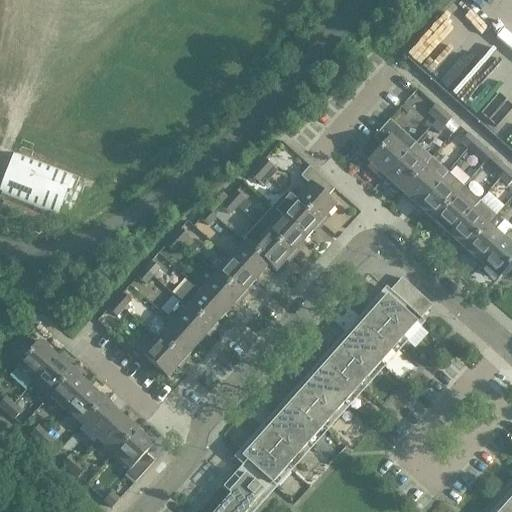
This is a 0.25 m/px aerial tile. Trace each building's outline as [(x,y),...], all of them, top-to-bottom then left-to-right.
[(443,113),(435,106),(428,114),(436,121),(443,113)] [(443,113),(436,121),(444,128),(451,120),(443,113)] [(388,122),(372,140),(381,148),(367,164),(379,175),(376,177),(381,182),(414,145),(388,122)] [(475,142),(467,135),(460,143),(468,150),(475,142)] [(475,142),(468,150),(478,159),(485,151),(475,142)] [(399,193),(430,159),(414,145),(381,182),(386,186),(389,184),(399,193)] [(0,193),(0,195),(56,216),(71,175),(15,154),(0,193)] [(413,211),(446,174),(430,159),(399,193),(411,204),(408,206),(413,211)] [(272,168),(265,161),(257,169),(265,176),(272,168)] [(507,171),(500,164),(492,172),(500,179),(507,171)] [(307,186),(293,201),(318,224),(333,207),(324,199),(332,190),(307,168),(298,178),(307,186)] [(265,176),(257,169),(251,176),(258,183),(265,176)] [(511,175),(507,171),(500,179),(508,186),(511,181),(511,175)] [(431,222),(462,189),(446,174),(413,211),(418,215),(421,213),(431,222)] [(445,239),(478,203),(462,189),(431,222),(443,233),(440,235),(445,239)] [(243,200),(236,193),(228,202),(235,208),(243,200)] [(284,194),(269,210),(303,240),(318,224),(293,201),(284,194)] [(235,208),(228,202),(222,209),(229,215),(235,208)] [(478,203),(445,239),(450,244),(452,241),(463,251),(494,218),(478,203)] [(303,240),(269,210),(255,226),(289,256),(303,240)] [(215,219),(211,214),(207,212),(200,220),(208,227),(215,219)] [(494,218),(463,251),(474,261),(471,264),(477,268),(502,241),(493,233),(501,224),(494,218)] [(289,256),(255,226),(241,241),(243,243),(242,244),(274,272),(289,256)] [(172,239),(180,246),(188,238),(180,231),(172,239)] [(511,234),(510,232),(502,241),(477,268),(481,272),(484,270),(496,281),(511,262),(511,234)] [(172,239),(166,246),(174,253),(180,246),(172,239)] [(242,244),(228,260),(253,282),(267,267),(273,273),(274,272),(242,244)] [(228,260),(213,276),(238,299),(253,282),(228,260)] [(159,270),(151,263),(143,271),(151,278),(159,270)] [(151,278),(143,271),(137,278),(145,285),(151,278)] [(213,276),(200,291),(195,287),(194,288),(224,315),(238,299),(213,276)] [(246,511),(268,489),(270,485),(430,307),(400,280),(239,459),(249,468),(247,471),(225,495),(227,497),(213,511),(511,511),(511,497),(498,511),(246,511)] [(224,315),(194,288),(179,304),(209,331),(224,315)] [(129,315),(123,309),(130,302),(123,295),(115,304),(128,316),(129,315)] [(128,316),(115,304),(109,311),(122,323),(128,316)] [(209,331),(179,304),(166,319),(171,323),(170,324),(195,347),(209,331)] [(170,324),(155,341),(180,363),(195,347),(170,324)] [(155,341),(148,334),(130,353),(138,361),(141,358),(165,380),(180,363),(155,341)] [(15,368),(31,383),(54,358),(37,343),(15,368)] [(54,358),(31,383),(48,397),(70,373),(54,358)] [(70,373),(48,397),(64,412),(86,387),(70,373)] [(86,387),(64,412),(80,426),(102,402),(86,387)] [(6,398),(0,403),(0,409),(4,413),(13,404),(6,398)] [(102,402),(80,426),(96,441),(118,416),(102,402)] [(13,404),(4,413),(13,422),(22,412),(13,404)] [(118,416),(96,441),(112,455),(134,431),(118,416)] [(38,426),(29,436),(36,442),(45,433),(38,426)] [(134,431),(112,455),(128,470),(124,474),(134,483),(152,463),(143,455),(151,446),(134,431)] [(45,433),(36,442),(45,450),(54,441),(45,433)] [(70,455),(61,465),(68,471),(77,462),(70,455)] [(77,462),(68,471),(77,480),(86,470),(77,462)] [(112,493),(103,502),(111,510),(120,501),(112,493)]
